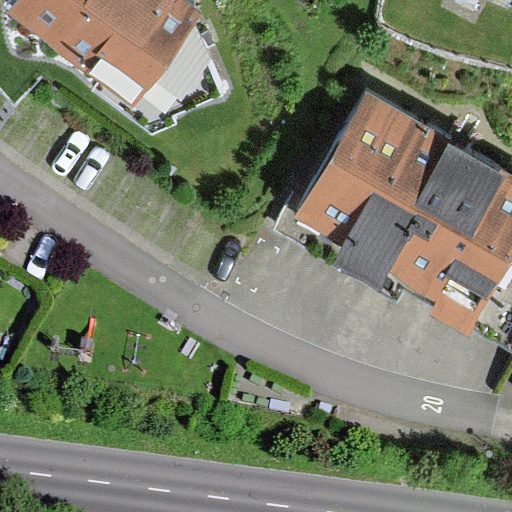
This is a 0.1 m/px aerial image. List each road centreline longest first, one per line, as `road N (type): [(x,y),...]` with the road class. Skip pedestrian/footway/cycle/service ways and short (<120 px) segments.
road 1 (residential): [(511,409),(404,387),(250,321),(0,158)]
road 2 (secondary): [(0,471),(297,511)]
